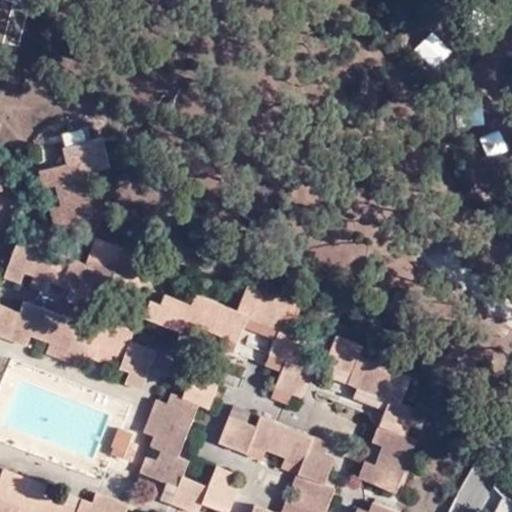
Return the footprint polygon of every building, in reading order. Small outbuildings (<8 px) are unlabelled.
[(19,47),(27,12),(13,8),(14,3),(3,0),(0,0),(0,49),(3,50),(4,43),(19,47)] [(100,135),(73,142),(76,157),(66,159),(51,163),(54,180),(59,202),(63,218),(91,211),(81,169),(107,163),(100,135)] [(76,157),(73,142),(63,144),(66,159),(76,157)] [(54,180),(51,163),(38,166),(41,182),(54,180)] [(51,221),(63,218),(59,202),(47,204),(51,221)] [(86,294),(97,267),(17,235),(7,263),(23,269),(33,273),(49,279),(69,287),(86,294)] [(108,238),(97,267),(136,282),(148,254),(108,238)] [(23,269),(7,263),(3,273),(18,279),(23,269)] [(45,290),(49,279),(33,273),(29,283),(45,290)] [(278,376),(302,393),(312,369),(297,363),(307,336),(292,330),(302,306),(245,284),(235,309),(192,292),(188,302),(164,293),(160,303),(153,320),(178,330),(183,318),(200,326),(221,334),(238,340),(244,325),(248,315),(279,326),(275,337),(269,353),(284,360),(280,369),(278,376)] [(82,303),(86,294),(69,287),(65,297),(82,303)] [(18,308),(16,308),(0,333),(8,336),(12,326),(29,332),(42,337),(73,349),(83,353),(86,344),(110,353),(120,358),(117,366),(127,370),(146,376),(155,350),(128,339),(132,328),(98,315),(94,326),(23,298),(18,308)] [(153,320),(160,303),(149,299),(143,315),(153,320)] [(0,333),(16,308),(0,301),(0,333)] [(248,315),(244,325),(275,337),(279,326),(248,315)] [(178,330),(196,338),(200,326),(183,318),(178,330)] [(12,326),(8,336),(25,343),(29,332),(12,326)] [(368,478),(395,489),(415,437),(406,434),(416,407),(398,401),(408,375),(355,354),(360,342),(336,333),(325,361),(333,364),(348,370),(345,380),(356,385),(388,397),(384,407),(378,423),(388,428),(381,442),(374,463),(368,478)] [(238,340),(221,334),(217,344),(233,351),(238,340)] [(73,349),(42,337),(38,348),(68,360),(73,349)] [(107,362),(110,353),(86,344),(83,353),(107,362)] [(265,363),(280,369),(284,360),(269,353),(265,363)] [(185,384),(192,368),(181,364),(174,380),(185,384)] [(348,370),(333,364),(329,375),(345,380),(348,370)] [(166,479),(229,502),(237,482),(228,479),(213,472),(207,485),(181,474),(188,458),(176,453),(197,402),(207,406),(217,379),(192,368),(185,384),(180,394),(170,391),(166,402),(153,435),(150,443),(160,447),(156,456),(150,473),(166,479)] [(142,387),(146,376),(127,370),(124,381),(142,387)] [(300,397),(302,393),(278,376),(273,385),(290,392),(300,397)] [(287,403),(290,392),(273,385),(269,396),(287,403)] [(388,397),(356,385),(352,395),(384,407),(388,397)] [(143,430),(146,431),(156,398),(143,430)] [(146,431),(153,435),(166,402),(156,398),(146,431)] [(228,413),(244,419),(247,410),(233,404),(228,413)] [(262,511),(324,511),(335,486),(323,481),(333,455),(323,450),(307,444),(310,434),(258,414),(254,423),(244,419),(228,413),(219,440),(244,450),(247,442),(264,448),(283,455),(299,461),(296,471),(307,475),(301,491),(298,499),(293,511),(278,511),(264,506),(262,511)] [(373,439),(381,442),(388,428),(378,423),(373,439)] [(112,454),(133,460),(139,444),(129,440),(131,432),(118,427),(112,445),(115,445),(112,454)] [(307,444),(323,450),(326,440),(310,434),(307,444)] [(247,442),(244,450),(261,457),(264,448),(247,442)] [(140,469),(150,473),(156,456),(147,452),(140,469)] [(281,465),(296,471),(299,461),(283,455),(281,465)] [(368,478),(374,463),(365,459),(359,475),(368,478)] [(213,472),(228,479),(232,470),(216,464),(213,472)] [(3,465),(3,466),(29,478),(30,475),(3,465)] [(29,478),(3,466),(0,474),(0,511),(122,511),(118,511),(117,511),(103,511),(80,501),(78,506),(61,500),(63,493),(47,486),(43,493),(26,486),(29,478)] [(291,486),(301,491),(307,475),(296,471),(291,486)] [(226,511),(229,502),(166,479),(150,473),(150,474),(165,481),(162,487),(180,493),(176,502),(197,511),(202,501),(226,511)] [(30,475),(29,478),(47,486),(48,482),(30,475)] [(47,486),(29,478),(26,486),(43,493),(47,486)] [(159,496),(176,502),(180,493),(162,487),(159,496)] [(64,489),(63,493),(80,501),(82,496),(64,489)] [(92,500),(118,511),(122,500),(96,490),(92,500)] [(80,501),(63,493),(61,500),(78,506),(80,501)] [(287,495),(280,511),(293,511),(298,499),(287,495)] [(82,496),(80,501),(103,511),(117,511),(118,511),(92,500),(82,496)] [(366,511),(396,511),(398,510),(374,501),(370,499),(368,508),(366,511)] [(118,511),(122,511),(124,511),(128,502),(122,500),(118,511)] [(251,510),(256,511),(262,511),(264,506),(254,502),(251,510)]
